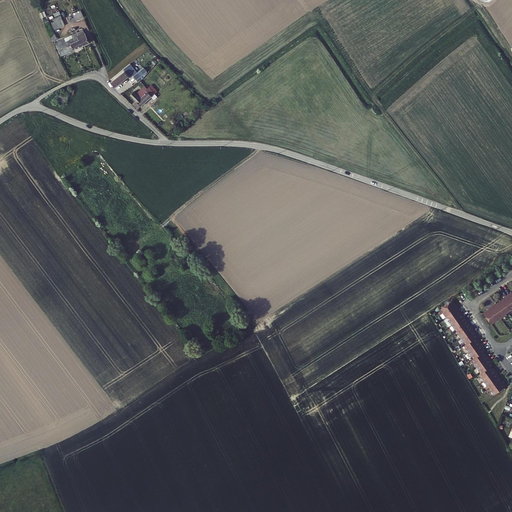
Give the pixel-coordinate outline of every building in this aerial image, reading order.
[(82,20),(79,13),(72,16),(73,20),(68,22),(69,25),(82,20)] [(63,27),(59,17),(53,19),(58,30),(63,27)] [(58,30),(53,19),(49,21),(54,31),(58,30)] [(52,32),(48,34),(51,43),(56,41),(52,32)] [(78,41),(80,48),(89,44),(83,32),(71,37),(72,41),(70,41),(72,43),(78,41)] [(70,47),(72,52),(80,48),(78,41),(72,43),(70,41),(67,42),(66,39),(62,40),(66,48),(70,47)] [(62,40),(59,42),(60,43),(54,45),(59,57),(72,52),(70,47),(66,48),(62,40)] [(112,83),(117,88),(130,77),(132,79),(135,76),(139,81),(148,72),(144,67),(138,73),(131,64),(124,70),(126,72),(112,83)] [(138,109),(152,97),(155,100),(158,97),(151,88),(148,90),(147,89),(144,91),(142,89),(140,91),(141,92),(137,95),(135,92),(131,95),(136,101),(133,104),(136,107),(138,109)] [(511,291),(510,293),(509,292),(500,298),(501,299),(493,304),(493,303),(485,308),(486,309),(480,313),(487,323),(491,321),(491,322),(503,314),(502,313),(508,310),(509,311),(511,308),(511,291)] [(451,300),(441,307),(443,311),(447,317),(448,317),(449,319),(448,319),(455,329),(456,328),(459,333),(458,333),(464,342),(465,341),(467,343),(465,345),(467,347),(466,348),(472,356),(473,355),(474,358),(473,359),(474,361),(473,362),(479,370),(480,370),(482,372),(480,373),(482,376),(481,376),(487,386),(488,385),(491,389),(490,390),(494,394),(506,386),(503,381),(502,382),(498,376),(499,375),(493,368),(492,369),(490,366),(492,365),(490,362),(492,361),(486,353),(485,354),(483,352),(485,350),(483,348),(484,347),(478,339),(477,340),(475,337),(477,336),(475,334),(476,333),(471,325),(469,326),(466,320),(467,320),(462,312),(460,313),(458,309),(459,308),(457,304),(455,305),(451,300)]
